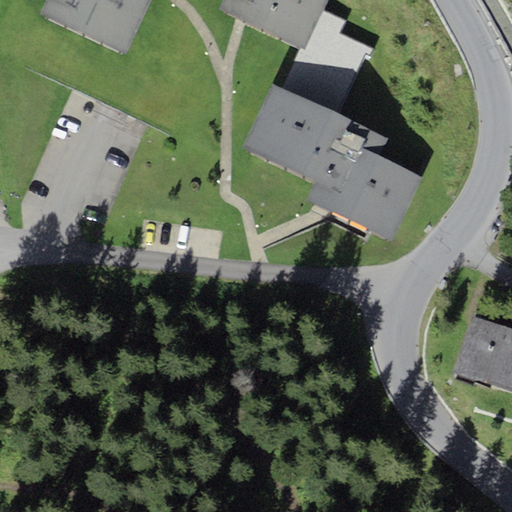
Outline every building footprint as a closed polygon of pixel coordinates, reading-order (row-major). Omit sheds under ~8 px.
[(46,0),(41,13),(126,52),(150,0),(46,0)] [(222,0),(219,7),(301,46),(304,47),(322,11),(326,0),(222,0)] [(346,20),(322,11),(304,47),(301,46),(280,85),(338,113),(366,55),(370,57),(375,50),(341,32),(346,20)] [(280,85),(273,82),(243,146),(316,181),(307,199),(391,240),(423,176),(378,154),(387,137),(338,113),(280,85)] [(511,327),(472,315),(454,373),(511,391),(511,327)]
